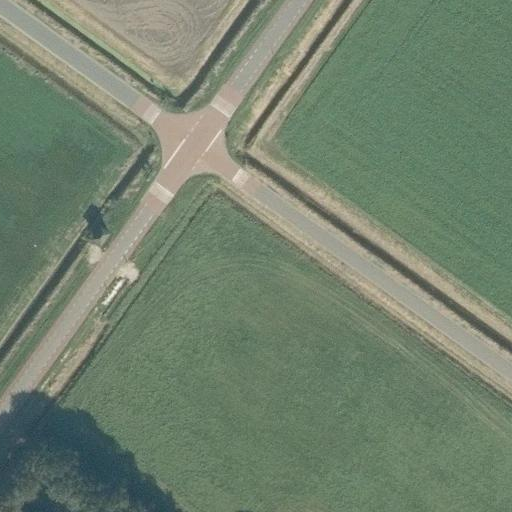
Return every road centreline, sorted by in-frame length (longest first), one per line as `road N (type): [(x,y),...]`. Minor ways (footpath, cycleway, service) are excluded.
road 1 (unclassified): [(511,371),(190,138)]
road 2 (tertiary): [(0,402),(190,138)]
road 3 (unclassified): [(190,138),(0,1)]
road 4 (tertiary): [(190,138),(290,0)]
